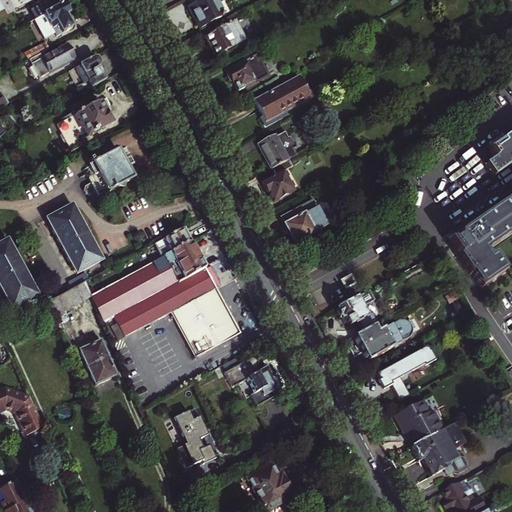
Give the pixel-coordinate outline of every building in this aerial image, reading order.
[(232,6),(229,0),(197,0),(191,4),(196,13),(197,12),(199,16),(203,23),(232,6)] [(68,16),(62,5),(50,11),(34,20),(28,23),(30,27),(45,19),(48,24),(46,25),(45,28),(48,34),(50,35),(53,34),(55,38),(71,29),(67,21),(65,18),(68,16)] [(47,5),(31,13),(34,20),(50,11),(47,5)] [(240,15),(208,32),(213,41),(219,52),(251,35),(240,15)] [(28,52),(31,59),(42,53),(48,49),(45,43),(28,52)] [(70,54),(65,46),(44,57),(42,53),(31,59),(27,61),(37,79),(73,59),(70,54)] [(271,69),(260,50),(242,60),(243,62),(231,69),(234,76),(236,79),(238,78),(242,86),(271,69)] [(85,79),(90,88),(101,82),(98,76),(94,69),(97,68),(98,65),(97,63),(96,61),(93,60),(74,71),(78,78),(81,76),(83,80),(85,79)] [(272,120),(286,113),(285,110),(311,96),(307,88),(311,86),(303,72),(260,95),(266,107),(272,120)] [(94,97),(64,113),(79,141),(88,136),(91,137),(95,135),(95,132),(109,125),(106,120),(94,97)] [(511,125),(480,148),(497,172),(511,161),(511,191),(511,192),(511,194),(511,195),(452,238),(474,269),(475,268),(486,284),(509,268),(498,251),(494,254),(489,247),(511,230),(511,125)] [(269,152),(276,164),(277,164),(291,156),(302,150),(298,141),(300,140),(295,131),(294,132),(291,127),(280,132),(279,130),(262,139),(269,152)] [(131,178),(125,167),(130,164),(129,161),(126,155),(120,158),(114,147),(100,155),(102,159),(88,166),(88,167),(85,169),(87,173),(84,174),(88,182),(83,185),(82,189),(84,193),(89,193),(92,198),(104,192),(104,193),(131,178)] [(291,156),(277,164),(280,170),(267,178),(270,184),(273,189),(275,188),(280,197),(301,185),(291,165),(295,163),(291,156)] [(416,180),(409,167),(403,170),(410,184),(416,180)] [(318,193),(285,211),(293,225),(299,238),(332,220),(318,193)] [(78,273),(102,260),(71,204),(47,217),(78,273)] [(181,229),(162,239),(164,243),(156,248),(161,257),(188,242),(184,235),(181,229)] [(39,295),(8,239),(0,243),(0,283),(13,308),(39,295)] [(90,298),(101,323),(202,268),(193,251),(188,242),(161,257),(89,296),(90,298)] [(366,279),(359,266),(347,273),(354,286),(366,279)] [(110,344),(169,312),(213,288),(202,268),(101,323),(110,344)] [(60,316),(90,298),(89,296),(83,283),(45,305),(55,327),(63,324),(60,316)] [(350,313),(351,316),(354,321),(363,317),(369,327),(380,321),(385,318),(378,306),(371,310),(367,301),(380,294),(375,285),(341,303),(347,314),(350,313)] [(213,288),(169,312),(194,359),(238,334),(228,315),(226,311),(213,288)] [(360,331),(368,346),(373,355),(408,336),(408,335),(409,335),(411,334),(413,333),(415,332),(416,331),(417,329),(418,327),(418,324),(417,322),(416,320),(415,318),(414,317),(412,316),(411,315),(410,315),(408,315),(407,314),(383,326),(380,321),(369,327),(360,331)] [(398,380),(406,396),(416,391),(407,373),(431,360),(441,355),(436,345),(435,346),(433,341),(382,368),(386,375),(385,376),(387,381),(389,385),(398,380)] [(93,388),(113,379),(109,368),(98,344),(78,353),(93,388)] [(248,397),(254,408),(276,396),(273,391),(278,389),(276,387),(274,383),(275,382),(275,381),(275,380),(273,378),(272,378),(270,380),(270,381),(263,369),(256,373),(253,368),(256,361),(248,359),(221,373),(229,388),(243,381),(251,396),(248,397)] [(32,431),(41,427),(39,422),(28,396),(3,386),(0,387),(0,408),(3,407),(14,411),(12,414),(16,422),(18,421),(24,434),(32,431)] [(412,430),(418,441),(448,425),(437,406),(434,408),(428,396),(400,411),(409,428),(411,431),(412,430)] [(192,405),(185,408),(189,419),(196,415),(192,405)] [(185,408),(170,415),(182,441),(178,443),(182,452),(176,454),(181,465),(197,458),(199,461),(206,457),(212,455),(206,441),(198,445),(195,437),(204,433),(196,415),(189,419),(185,408)] [(448,425),(418,441),(417,442),(423,453),(426,451),(428,455),(436,470),(449,463),(452,470),(459,466),(464,467),(471,464),(473,459),(469,453),(463,451),(459,443),(471,437),(461,418),(448,425)] [(178,443),(172,445),(176,454),(182,452),(178,443)] [(275,477),(269,466),(244,479),(261,511),(263,511),(281,503),(280,501),(289,496),(283,485),(278,475),(275,477)] [(487,511),(496,508),(478,473),(467,479),(485,511),(487,511)] [(485,511),(467,479),(450,488),(455,497),(450,501),(455,510),(462,506),(464,509),(465,511),(463,511),(485,511)] [(30,511),(21,490),(17,480),(7,484),(7,482),(3,484),(4,485),(0,487),(0,507),(1,509),(0,511),(30,511)]
